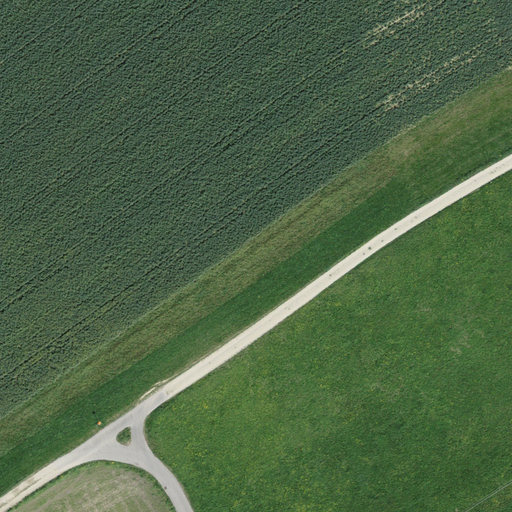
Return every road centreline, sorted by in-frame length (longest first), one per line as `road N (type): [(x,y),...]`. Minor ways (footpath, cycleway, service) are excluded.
road 1 (track): [(134,417),(365,257),(511,173)]
road 2 (track): [(0,507),(134,417)]
road 3 (track): [(89,448),(151,462),(185,511)]
